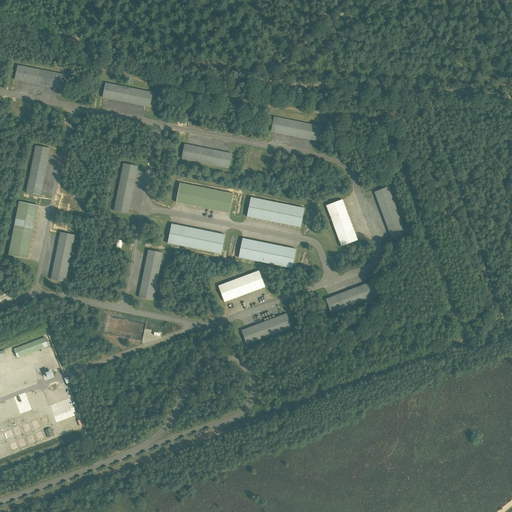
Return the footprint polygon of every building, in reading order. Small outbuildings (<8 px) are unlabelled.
[(18,65),(15,80),(62,89),(65,75),(18,65)] [(105,83),(102,97),(150,107),(153,93),(105,83)] [(11,116),(10,119),(26,122),(27,119),(27,116),(28,114),(12,110),(11,113),(11,116)] [(274,117),(271,131),(318,141),(321,127),(274,117)] [(184,144),(181,159),(229,168),(232,154),(184,144)] [(36,146),(26,193),(41,196),(50,148),(36,146)] [(124,163),(114,211),(128,214),(138,166),(124,163)] [(250,163),(248,172),(265,175),(266,167),(250,163)] [(180,183),(176,202),(229,213),(233,194),(180,183)] [(388,187),(374,192),(391,237),(405,232),(388,187)] [(251,197),(247,217),(300,228),(304,208),(251,197)] [(71,208),(70,214),(73,214),(76,215),(79,215),(82,199),(79,199),(76,198),(73,198),(72,207),(71,207),(71,208)] [(342,200),(326,205),(342,246),(357,240),(342,200)] [(19,202),(8,255),(28,259),(38,205),(19,202)] [(172,224),(168,243),(221,254),(225,235),(172,224)] [(61,232),(51,280),(65,282),(75,235),(61,232)] [(243,238),(239,258),(292,268),(296,249),(243,238)] [(148,250),(139,297),(153,300),(163,253),(148,250)] [(259,271),(218,286),(224,302),(265,287),(259,271)] [(371,282),(326,299),(331,313),(376,296),(371,282)] [(287,314),(241,331),(247,344),(292,327),(287,314)] [(48,346),(45,337),(14,349),(17,358),(48,346)] [(44,372),(47,378),(52,376),(50,370),(44,372)]
